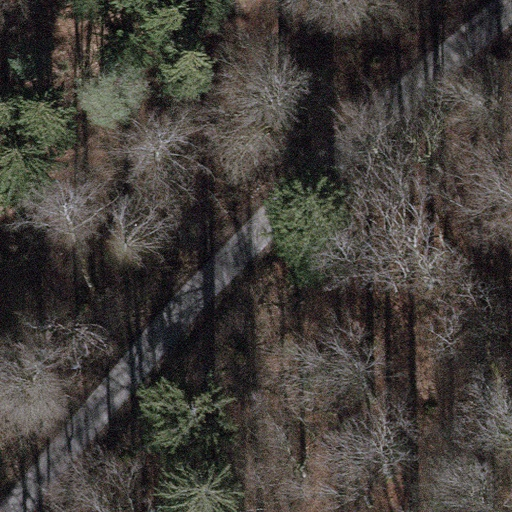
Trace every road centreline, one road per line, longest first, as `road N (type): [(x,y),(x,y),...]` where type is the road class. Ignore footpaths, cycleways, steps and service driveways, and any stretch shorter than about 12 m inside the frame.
road 1 (residential): [(511,13),(301,192),(17,511)]
road 2 (track): [(0,253),(31,220),(319,0)]
